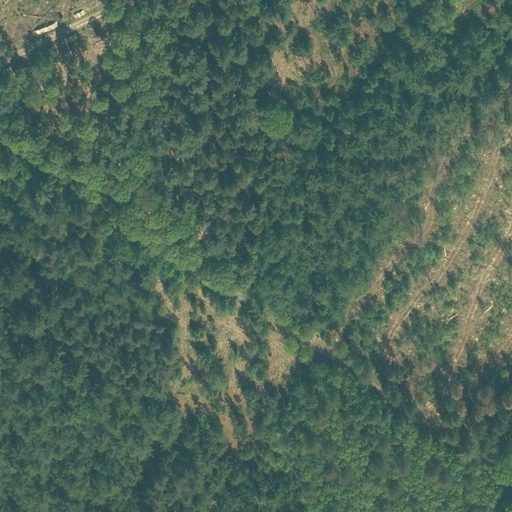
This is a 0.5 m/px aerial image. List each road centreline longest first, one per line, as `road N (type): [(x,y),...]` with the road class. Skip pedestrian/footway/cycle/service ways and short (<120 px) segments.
road 1 (track): [(0,134),(511,475)]
road 2 (track): [(0,66),(144,0)]
